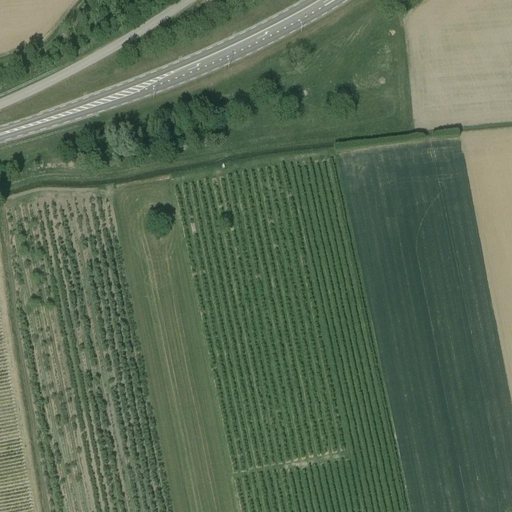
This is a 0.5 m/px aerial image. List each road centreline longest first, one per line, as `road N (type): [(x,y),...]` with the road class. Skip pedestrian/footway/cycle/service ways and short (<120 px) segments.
road 1 (primary): [(0,133),(228,55),(326,0)]
road 2 (unclassified): [(0,99),(124,42),(189,0)]
